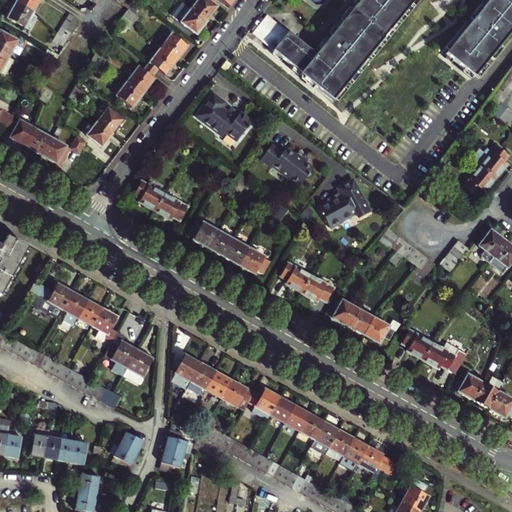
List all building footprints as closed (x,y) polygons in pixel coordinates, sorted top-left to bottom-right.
[(16,0),(15,2),(33,12),(39,0),(16,0)] [(126,0),(122,5),(128,9),(134,1),(135,0),(126,0)] [(217,0),(197,0),(198,0),(191,9),(207,20),(217,7),(214,4),(217,0)] [(408,0),(355,0),(316,52),(266,15),(252,33),(302,71),(301,73),(335,98),(408,0)] [(511,0),(490,0),(448,54),(477,77),(511,30),(511,0)] [(134,1),(128,9),(134,14),(140,5),(134,1)] [(33,12),(15,2),(7,18),(30,31),(38,16),(33,12)] [(134,14),(128,9),(123,15),(133,23),(138,17),(134,14)] [(196,34),(207,20),(191,9),(181,23),(196,34)] [(74,18),(69,14),(57,33),(68,40),(77,25),(74,18)] [(133,23),(123,15),(118,21),(129,29),(133,23)] [(17,41),(0,31),(0,51),(8,57),(17,41)] [(68,40),(57,33),(53,40),(64,46),(68,40)] [(171,34),(160,48),(177,61),(187,46),(171,34)] [(160,48),(149,63),(157,69),(165,75),(177,61),(160,48)] [(58,55),(48,50),(44,56),(54,62),(58,55)] [(0,71),(8,57),(0,51),(0,71)] [(91,60),(102,67),(106,60),(95,53),(91,60)] [(14,60),(8,57),(0,71),(0,72),(6,76),(14,60)] [(91,60),(87,66),(98,73),(102,67),(91,60)] [(225,62),(220,69),(226,74),(231,66),(225,62)] [(149,63),(143,71),(151,77),(157,69),(149,63)] [(154,79),(151,77),(143,71),(138,67),(127,82),(143,94),(154,79)] [(44,76),(34,70),(30,77),(41,83),(44,76)] [(511,84),(511,75),(508,72),(503,78),(511,84)] [(498,84),(509,92),(511,87),(511,84),(503,78),(498,84)] [(132,108),(143,94),(127,82),(116,96),(132,108)] [(47,87),(41,83),(33,94),(40,98),(47,87)] [(494,90),(504,98),(509,92),(498,84),(494,90)] [(40,98),(43,100),(46,103),(54,92),(47,87),(40,98)] [(85,93),(74,87),(70,93),(81,100),(85,93)] [(500,104),(504,98),(494,90),(489,96),(500,104)] [(66,100),(72,105),(76,107),(81,100),(70,93),(66,100)] [(224,104),(212,95),(195,117),(222,137),(225,133),(236,142),(245,129),(247,130),(249,127),(247,126),(250,122),(238,113),(238,114),(235,117),(229,112),(227,114),(226,113),(220,109),(224,104)] [(489,96),(485,102),(495,110),(500,104),(489,96)] [(498,118),(506,108),(500,104),(495,110),(492,113),(498,118)] [(230,107),(226,113),(227,114),(229,112),(235,117),(238,114),(230,107)] [(0,109),(0,119),(3,121),(9,111),(4,108),(2,111),(0,109)] [(97,122),(112,134),(123,120),(107,108),(97,122)] [(511,113),(506,108),(498,118),(504,122),(511,113)] [(10,138),(26,147),(35,129),(33,128),(11,116),(5,126),(14,131),(10,138)] [(112,134),(97,122),(86,136),(102,148),(112,134)] [(26,147),(41,155),(51,138),(35,129),(26,147)] [(51,138),(41,155),(56,164),(66,146),(51,138)] [(78,154),(81,149),(85,143),(77,138),(70,148),(78,154)] [(470,159),(479,166),(496,179),(507,164),(503,161),(508,155),(495,145),(490,152),(486,149),(482,153),(478,150),(470,159)] [(271,146),(260,160),(271,168),(273,165),(287,175),(286,177),(299,187),(307,177),(308,178),(310,175),(309,174),(312,170),(303,164),(304,162),(286,149),(282,154),(271,146)] [(273,165),(271,168),(298,188),(299,187),(286,177),(287,175),(273,165)] [(485,193),(496,179),(479,166),(464,187),(476,197),(481,190),(485,193)] [(238,173),(233,179),(244,186),(248,181),(238,173)] [(244,186),(233,179),(228,185),(239,193),(244,186)] [(155,211),(165,193),(141,180),(134,194),(141,198),(139,201),(155,211)] [(340,220),(356,212),(359,217),(370,211),(353,180),(339,187),(340,190),(342,194),(329,202),(319,207),(321,211),(320,212),(321,215),(323,214),(329,226),(331,225),(332,227),(341,222),(340,220)] [(428,190),(422,185),(416,194),(422,198),(428,190)] [(327,198),(329,202),(342,194),(340,190),(327,198)] [(428,190),(422,198),(427,202),(434,194),(428,190)] [(165,193),(155,211),(171,219),(173,216),(180,220),(187,206),(165,193)] [(434,194),(427,202),(433,207),(439,198),(434,194)] [(439,198),(433,207),(438,211),(445,202),(439,198)] [(282,215),(286,209),(275,201),(272,207),(282,215)] [(277,221),(282,215),(272,207),(268,214),(277,221)] [(209,248),(218,231),(203,222),(201,225),(196,222),(189,234),(194,237),(193,240),(209,248)] [(313,229),(301,223),(298,230),(309,236),(313,229)] [(0,296),(27,245),(0,229),(0,296)] [(399,252),(406,242),(389,229),(379,241),(391,250),(393,247),(399,252)] [(209,248),(224,257),(234,239),(218,231),(209,248)] [(480,259),(487,264),(503,242),(489,231),(477,248),(484,253),(480,259)] [(234,239),(224,257),(240,265),(249,248),(234,239)] [(399,252),(405,256),(412,246),(406,242),(399,252)] [(462,256),(467,250),(456,242),(451,248),(462,256)] [(511,248),(503,242),(487,264),(500,274),(505,268),(506,269),(511,260),(511,248)] [(410,260),(418,250),(412,246),(405,256),(410,260)] [(265,256),(249,248),(240,265),(255,274),(257,271),(263,274),(270,261),(264,258),(265,256)] [(451,248),(447,254),(457,261),(462,256),(451,248)] [(424,255),(418,250),(410,260),(417,265),(424,255)] [(405,256),(399,252),(392,260),(398,264),(405,256)] [(447,254),(443,260),(453,267),(457,261),(447,254)] [(430,259),(424,255),(417,265),(419,267),(422,269),(430,259)] [(430,259),(422,269),(428,273),(435,264),(430,259)] [(453,267),(443,260),(438,266),(448,273),(453,267)] [(311,274),(288,261),(280,276),(287,280),(285,284),(301,292),(311,274)] [(333,286),(311,274),(301,292),(316,301),(319,297),(325,301),(333,286)] [(53,290),(46,286),(36,281),(28,296),(38,301),(35,307),(45,312),(48,308),(59,314),(63,309),(72,292),(57,284),(53,290)] [(72,292),(63,309),(67,311),(76,316),(78,318),(87,301),(72,292)] [(348,326),(360,305),(344,296),(332,318),(348,326)] [(102,309),(87,301),(78,318),(92,326),(102,309)] [(348,326),(363,335),(375,313),(360,305),(348,326)] [(95,336),(111,344),(118,332),(111,328),(117,317),(102,309),(92,326),(98,329),(95,336)] [(76,316),(67,311),(63,319),(72,324),(76,316)] [(375,313),(363,335),(379,344),(382,337),(388,341),(397,326),(402,328),(408,318),(397,312),(391,322),(375,313)] [(422,360),(432,343),(409,330),(401,344),(408,348),(406,352),(422,360)] [(125,336),(118,332),(111,344),(105,355),(127,367),(136,350),(121,342),(125,336)] [(5,334),(0,343),(0,346),(5,350),(12,338),(5,334)] [(12,338),(5,350),(12,354),(19,341),(12,338)] [(19,341),(12,354),(18,357),(25,345),(19,341)] [(432,343),(422,360),(438,369),(440,366),(455,375),(463,360),(432,343)] [(25,345),(18,357),(25,361),(32,348),(25,345)] [(32,348),(25,361),(32,364),(39,352),(32,348)] [(143,354),(136,350),(127,367),(142,375),(142,376),(152,359),(151,359),(151,356),(145,352),(143,354)] [(39,352),(32,364),(38,368),(45,356),(39,352)] [(184,355),(175,373),(190,382),(200,364),(184,355)] [(45,356),(38,368),(45,372),(52,360),(45,356)] [(52,376),(59,363),(53,360),(52,360),(45,372),(52,376)] [(52,376),(58,379),(65,367),(59,363),(52,376)] [(215,373),(200,364),(190,382),(187,387),(202,395),(205,390),(215,373)] [(58,379),(65,383),(72,371),(68,369),(65,367),(58,379)] [(138,381),(142,375),(127,367),(124,373),(138,381)] [(65,383),(72,387),(79,374),(72,371),(65,383)] [(187,387),(190,382),(175,373),(172,378),(187,387)] [(220,399),(230,381),(215,373),(205,390),(220,399)] [(72,387),(78,390),(85,378),(79,374),(72,387)] [(473,401),(483,383),(467,374),(457,392),(473,401)] [(483,383),(473,401),(489,410),(498,392),(503,384),(489,376),(485,384),(483,383)] [(78,390),(85,394),(92,382),(90,381),(85,378),(78,390)] [(243,412),(248,403),(254,392),(247,388),(246,390),(230,381),(220,399),(243,412)] [(85,394),(92,398),(99,386),(92,382),(85,394)] [(99,386),(92,398),(99,402),(106,389),(99,386)] [(105,405),(106,405),(112,393),(106,389),(99,402),(105,405)] [(248,403),(254,407),(251,413),(266,421),(269,415),(279,398),(264,390),(261,395),(254,392),(248,403)] [(511,399),(498,392),(489,410),(505,419),(508,415),(511,417),(511,399)] [(120,398),(112,393),(106,405),(114,409),(120,398)] [(294,407),(279,398),(269,415),(284,424),(294,407)] [(308,415),(294,407),(284,424),(298,432),(308,415)] [(71,421),(72,415),(64,413),(63,419),(71,421)] [(313,440),(322,423),(308,415),(298,432),(313,440)] [(0,426),(8,428),(9,422),(0,420),(0,426)] [(337,431),(322,423),(313,440),(328,448),(337,431)] [(206,441),(213,429),(206,425),(200,437),(206,441)] [(41,429),(40,437),(47,438),(48,430),(41,429)] [(219,432),(213,429),(206,441),(213,444),(219,432)] [(169,434),(168,438),(180,441),(182,434),(171,431),(169,434)] [(343,457),(352,439),(337,431),(328,448),(343,457)] [(226,436),(219,432),(213,444),(219,448),(226,436)] [(40,437),(34,435),(30,456),(43,458),(47,438),(40,437)] [(144,447),(127,436),(119,448),(136,458),(144,447)] [(226,452),(233,440),(226,436),(219,448),(226,452)] [(20,439),(6,437),(3,457),(17,459),(20,439)] [(56,461),(60,440),(47,438),(43,458),(56,461)] [(168,438),(164,451),(184,456),(185,453),(187,443),(180,441),(168,438)] [(367,448),(352,439),(343,457),(357,465),(367,448)] [(69,463),(73,443),(60,440),(56,461),(69,463)] [(232,455),(239,443),(233,440),(226,452),(232,455)] [(73,443),(69,463),(82,466),(86,445),(73,443)] [(239,459),(246,447),(239,443),(232,455),(239,459)] [(245,462),(252,450),(246,447),(239,459),(245,462)] [(114,469),(119,472),(128,472),(136,458),(119,448),(112,459),(118,463),(114,469)] [(328,448),(324,454),(339,462),(343,457),(328,448)] [(388,460),(367,448),(357,465),(372,473),(376,468),(382,471),(388,460)] [(252,466),(259,454),(252,450),(245,462),(252,466)] [(164,451),(161,464),(174,468),(180,469),(183,459),(184,456),(164,451)] [(258,470),(265,458),(259,454),(252,466),(258,470)] [(272,462),(265,458),(258,470),(265,474),(272,462)] [(396,464),(388,460),(382,471),(389,475),(396,464)] [(278,466),(272,462),(265,474),(272,477),(278,466)] [(174,468),(161,464),(159,471),(172,475),(174,468)] [(278,481),(285,469),(278,466),(272,477),(278,481)] [(291,473),(285,469),(278,481),(285,485),(291,473)] [(298,477),(291,473),(285,485),(292,488),(298,477)] [(80,476),(77,493),(95,496),(98,480),(80,476)] [(298,477),(292,488),(298,492),(304,481),(298,477)] [(413,480),(400,503),(416,511),(418,511),(427,497),(421,493),(425,487),(413,480)] [(305,496),(312,485),(304,481),(298,492),(305,496)] [(236,497),(238,485),(232,484),(230,496),(236,497)] [(312,485),(305,496),(311,499),(317,488),(312,485)] [(317,488),(311,499),(318,503),(324,492),(317,488)] [(324,492),(318,503),(325,507),(331,496),(324,492)] [(83,511),(91,511),(92,510),(95,496),(77,493),(74,510),(83,511)] [(331,496),(325,507),(331,510),(337,499),(331,496)] [(337,499),(331,510),(334,511),(339,511),(345,503),(337,499)] [(351,511),(354,508),(345,503),(339,511),(351,511)] [(416,511),(400,503),(395,511),(416,511)]
